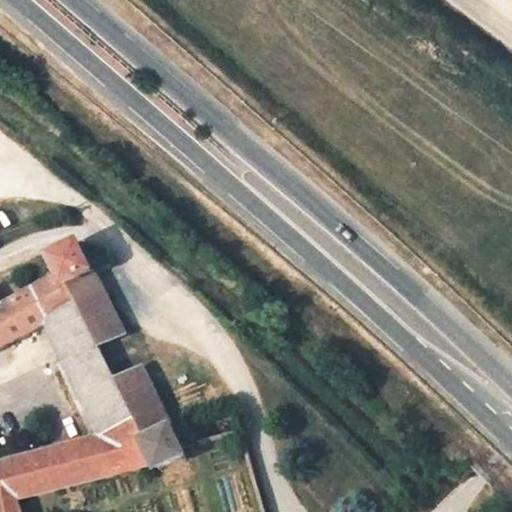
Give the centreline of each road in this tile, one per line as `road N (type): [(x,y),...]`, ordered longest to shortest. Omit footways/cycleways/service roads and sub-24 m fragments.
road 1 (primary): [(24,0),(359,284),(511,428)]
road 2 (primary): [(511,376),(81,0)]
